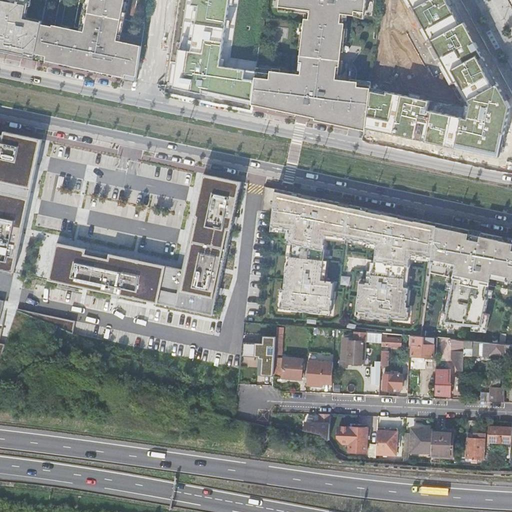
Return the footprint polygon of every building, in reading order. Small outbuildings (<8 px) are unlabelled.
[(0,0),(0,52),(8,54),(34,60),(41,26),(46,0),(0,0)] [(85,0),(80,32),(71,31),(72,28),(63,26),(63,29),(54,27),(53,29),(41,26),(34,60),(46,63),(46,62),(46,60),(60,64),(60,66),(79,70),(79,68),(93,71),(92,73),(113,77),(114,75),(126,78),(125,80),(137,82),(142,47),(117,42),(118,40),(128,0),(85,0)] [(238,0),(187,0),(178,65),(174,65),(172,85),(174,89),(252,104),(256,72),(229,68),(238,0)] [(350,80),(350,83),(340,82),(343,61),(335,61),(336,54),(340,55),(341,43),(346,43),(348,30),(343,29),(344,17),(347,18),(348,14),(365,16),(366,0),(280,0),(279,12),(286,13),(286,9),(289,9),(289,5),(298,6),(297,8),(308,9),(306,25),(301,24),(299,47),(304,47),(302,56),(299,56),(296,77),(273,74),(273,70),(257,68),(256,72),(252,104),(285,112),(331,121),(341,122),(341,123),(366,129),(371,92),(372,82),(350,80)] [(371,92),(366,129),(500,156),(508,106),(484,61),(479,51),(450,0),(409,0),(469,104),(467,116),(429,109),(430,101),(387,92),(386,95),(371,92)] [(0,269),(13,273),(41,140),(0,130),(0,269)] [(241,182),(203,174),(184,270),(56,244),(48,280),(85,288),(89,289),(113,294),(120,295),(148,301),(158,303),(213,315),(217,294),(219,286),(222,271),(223,266),(229,239),(230,234),(233,221),(234,214),(240,185),(241,182)] [(430,223),(276,190),(272,229),(288,231),(287,241),(290,241),(285,288),(281,287),(279,307),(332,313),(337,282),(325,281),(329,260),(325,258),(327,239),(378,248),(373,282),(361,280),(357,314),(409,319),(412,306),(409,306),(412,286),(406,286),(408,265),(424,267),(457,276),(450,311),(443,310),(440,326),(455,328),(456,323),(473,325),(472,329),(488,331),(491,313),(485,312),(491,284),(511,288),(511,240),(510,240),(495,237),(494,236),(488,235),(474,232),(466,231),(438,224),(430,223)] [(382,333),(404,335),(405,327),(383,324),(382,333)] [(404,335),(422,337),(423,329),(405,326),(405,327),(404,335)] [(343,353),(341,353),(341,367),(348,367),(348,363),(348,361),(352,361),(352,363),(362,364),(363,359),(363,342),(366,342),(366,347),(382,348),(382,346),(383,333),(367,332),(367,333),(355,332),(355,339),(352,338),(352,336),(346,336),(346,338),(344,338),(343,353)] [(388,334),(383,333),(382,346),(402,347),(403,339),(388,338),(388,334)] [(425,337),(410,336),(410,345),(413,346),(413,356),(434,357),(435,345),(424,344),(425,337)] [(243,339),(242,357),(267,359),(269,341),(243,339)] [(511,344),(465,341),(465,351),(464,363),(464,371),(463,388),(463,392),(471,393),(472,373),(469,372),(469,367),(467,367),(468,361),(472,362),(472,359),(472,355),(477,356),(490,356),(490,354),(504,355),(504,353),(511,353),(511,344)] [(459,370),(464,371),(464,363),(465,351),(453,350),(452,357),(459,370)] [(277,356),(275,376),(301,378),(303,359),(277,356)] [(264,377),(273,378),(274,366),(265,365),(264,377)] [(309,366),(308,384),(322,385),(323,367),(309,366)] [(437,369),(436,395),(452,395),(452,383),(449,383),(450,370),(437,369)] [(385,375),(384,390),(393,391),(393,388),(402,389),(403,376),(398,375),(399,373),(394,373),(394,375),(385,375)] [(481,393),(481,401),(503,402),(504,388),(500,388),(501,380),(493,380),(493,387),(491,387),(491,393),(481,393)] [(306,418),(305,432),(331,433),(332,420),(306,418)] [(511,437),(511,427),(490,426),(489,442),(511,443),(511,437)] [(350,443),(351,427),(339,427),(339,438),(344,443),(350,443)] [(350,443),(350,451),(367,452),(368,428),(351,427),(350,443)] [(413,434),(406,434),(405,450),(410,450),(432,451),(433,431),(433,430),(413,429),(413,434)] [(398,432),(378,431),(378,444),(377,454),(397,455),(398,432)] [(432,451),(432,456),(453,457),(454,432),(433,431),(432,451)] [(486,439),(486,434),(476,433),(476,435),(468,435),(467,458),(473,458),(473,459),(474,459),(474,458),(482,459),(485,459),(486,439)]
